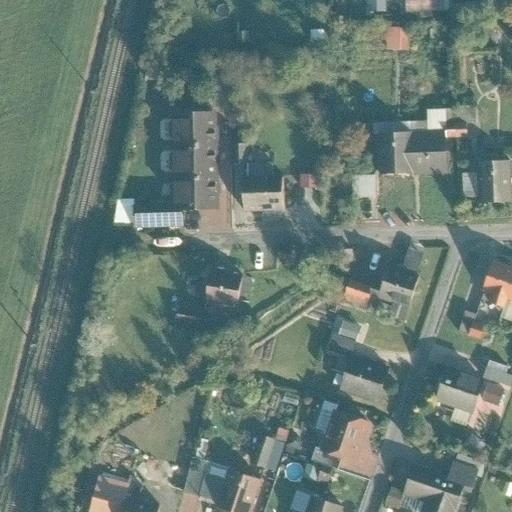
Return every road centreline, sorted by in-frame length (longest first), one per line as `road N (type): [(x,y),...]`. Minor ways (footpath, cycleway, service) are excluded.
road 1 (residential): [(462,234),(367,511)]
road 2 (residential): [(462,234),(205,240)]
